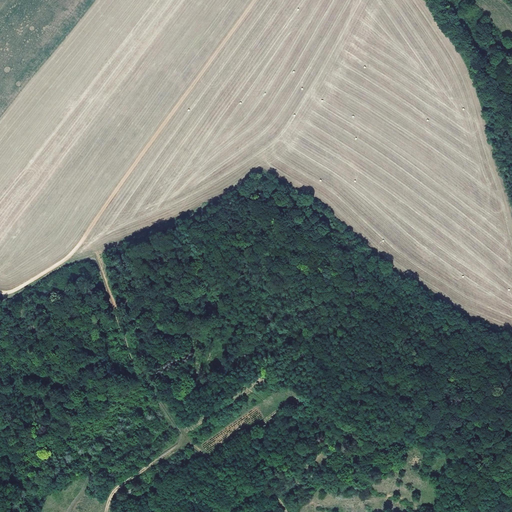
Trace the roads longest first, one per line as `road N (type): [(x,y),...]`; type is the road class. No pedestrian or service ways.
road 1 (track): [(253,0),(75,248),(0,289)]
road 2 (track): [(71,252),(96,258),(134,368),(189,441)]
